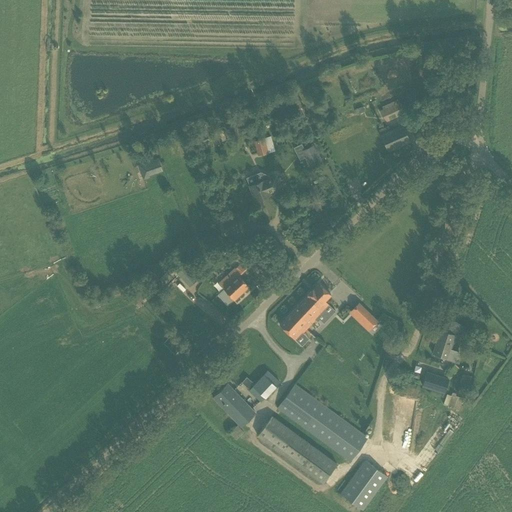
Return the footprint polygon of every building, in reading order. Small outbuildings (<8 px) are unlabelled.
[(379,111),(382,117),(401,108),(397,100),(382,106),(383,109),(379,111)] [(379,130),(387,150),(409,141),(403,126),(391,132),(388,126),(379,130)] [(254,141),(257,155),(268,152),(267,147),(273,145),(271,139),(265,140),(264,139),(254,141)] [(302,150),(310,166),(319,162),(312,145),(302,150)] [(158,157),(138,165),(143,180),(148,178),(148,176),(162,171),(162,170),(159,160),(158,157)] [(246,178),(255,201),(270,195),(269,192),(280,188),(275,175),(271,177),(261,172),(246,178)] [(248,211),(232,218),(237,229),(252,222),(248,211)] [(228,285),(217,294),(226,304),(232,299),(233,300),(248,286),(238,275),(246,269),(254,262),(247,255),(237,245),(225,250),(229,260),(235,258),(240,263),(223,279),(228,285)] [(185,282),(192,274),(184,266),(176,273),(185,282)] [(280,324),(296,340),(329,304),(325,301),(331,295),(319,283),(314,288),(280,324)] [(358,302),(351,310),(367,325),(375,318),(358,302)] [(440,330),(432,354),(442,357),(446,358),(446,359),(458,364),(461,356),(458,351),(449,349),(454,334),(462,337),(464,333),(453,329),(456,321),(448,319),(444,331),(440,330)] [(443,371),(450,377),(459,368),(452,362),(443,371)] [(247,389),(260,401),(278,381),(266,369),(247,389)] [(422,386),(444,393),(448,380),(426,372),(422,386)] [(458,392),(468,394),(472,376),(462,374),(462,378),(461,378),(458,392)] [(247,387),(252,382),(246,376),(241,382),(247,387)] [(213,397),(239,425),(254,411),(227,383),(213,397)] [(276,408),(349,462),(368,437),(295,383),(276,408)] [(443,404),(459,410),(463,398),(455,395),(456,393),(452,392),(451,395),(446,394),(443,404)] [(257,436),(322,484),(337,463),(272,416),(257,436)] [(364,460),(339,493),(363,511),(388,478),(364,460)] [(419,475),(412,470),(409,474),(399,466),(395,470),(412,483),(419,475)]
